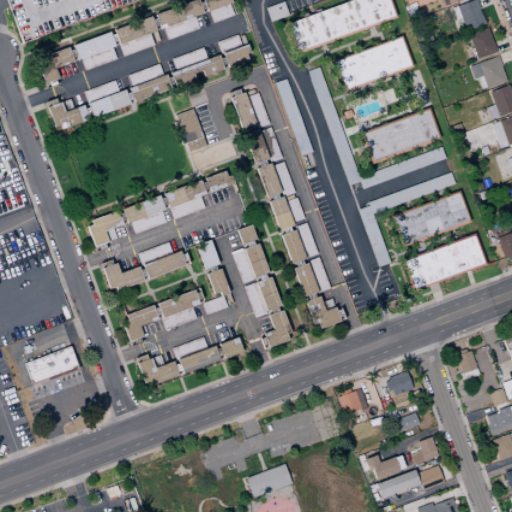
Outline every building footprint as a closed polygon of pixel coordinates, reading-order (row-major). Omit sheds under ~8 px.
[(137,0),(20,43),(4,0),(137,0)] [(153,15),(194,0),(197,0),(202,13),(194,17),(162,28),(159,29),(153,15)] [(206,12),(202,0),(230,0),(231,2),(228,3),(208,11),(206,12)] [(285,24),(349,0),(389,0),(396,17),(369,27),(321,45),(296,54),(285,24)] [(465,31),(460,18),(455,20),(450,8),(472,0),(475,0),(485,24),(465,31)] [(208,11),(228,3),(233,15),(212,23),(208,11)] [(267,21),(286,17),(282,3),(264,7),(267,21)] [(112,30),(150,16),(155,31),(148,33),(118,45),(112,30)] [(167,40),(162,28),(194,17),(198,28),(167,40)] [(467,63),(463,51),(471,47),(467,35),(487,27),(496,52),(467,63)] [(71,45),(108,31),(114,46),(111,47),(80,59),(77,60),(71,45)] [(122,56),(117,45),(118,45),(148,33),(153,45),(122,56)] [(221,53),(219,54),(215,42),(236,34),(240,46),(221,53)] [(343,92),(332,61),(349,54),(382,42),(401,35),(413,67),(343,92)] [(227,68),(221,53),(240,46),(246,44),(249,53),(245,54),(247,60),(227,68)] [(43,84),(34,59),(67,47),(73,61),(54,68),(58,78),(43,84)] [(84,70),(80,59),(111,47),(115,59),(84,70)] [(175,70),(170,59),(201,47),(206,59),(175,70)] [(174,88),(169,73),(175,70),(206,59),(217,54),(223,69),(202,77),(200,71),(192,74),(195,80),(174,88)] [(485,89),(481,76),(473,79),(468,67),(496,56),(506,81),(485,89)] [(130,87),(126,75),(157,63),(162,75),(130,87)] [(359,181),(347,186),(318,104),(306,71),(317,67),(329,100),(357,177),(359,181)] [(127,88),(130,87),(162,75),(165,74),(170,89),(133,103),(127,88)] [(299,156),(273,83),(285,79),(311,152),(299,156)] [(86,103),(82,91),(113,80),(118,92),(86,103)] [(511,110),(489,120),(484,108),(493,105),(488,92),(508,84),(511,95),(511,110)] [(86,103),(118,92),(123,89),(129,104),(91,118),(86,103)] [(241,131),(228,98),(243,92),(245,97),(256,126),(255,126),(241,131)] [(256,128),(255,126),(256,126),(245,97),(256,93),(268,124),(256,128)] [(53,128),(43,102),(54,98),(56,103),(60,102),(64,112),(82,105),(88,120),(61,130),(59,126),(53,128)] [(370,165),(359,134),(428,108),(439,139),(370,165)] [(173,115),(191,109),(204,146),(187,153),(184,144),(180,145),(172,123),(175,121),(173,115)] [(349,109),(352,116),(346,119),(343,112),(349,109)] [(511,143),(506,146),(506,144),(499,146),(491,124),(498,122),(498,121),(511,115),(511,143)] [(269,163),(268,159),(257,131),(269,127),(280,158),(269,163)] [(253,165),(242,135),(257,130),(257,131),(268,159),(253,165)] [(361,189),(359,181),(357,177),(440,147),(444,159),(361,189)] [(0,160),(5,159),(11,174),(0,178),(0,160)] [(282,197),(281,197),(280,193),(270,166),(282,162),(293,193),(282,197)] [(265,198),(254,169),(269,163),(270,166),(280,193),(265,198)] [(208,193),(203,178),(224,170),(226,176),(230,175),(233,184),(208,193)] [(366,202),(449,172),(453,184),(370,214),(367,205),(366,202)] [(162,194),(199,180),(205,194),(199,197),(168,208),(167,209),(162,194)] [(400,248),(389,217),(458,191),(470,222),(400,248)] [(0,200),(18,194),(23,207),(0,215),(0,200)] [(121,209),(158,195),(164,210),(160,211),(129,223),(126,223),(121,209)] [(172,220),(168,208),(199,197),(203,208),(172,220)] [(278,231),(267,202),(281,197),(282,197),(283,202),(291,223),(292,226),(278,231)] [(291,223),(283,202),(295,197),(303,219),(291,223)] [(377,267),(356,210),(367,205),(370,214),(388,263),(377,267)] [(92,248),(85,227),(91,225),(89,221),(116,211),(122,225),(112,229),(116,238),(107,241),(108,242),(92,248)] [(129,223),(133,234),(164,222),(160,211),(129,223)] [(304,258),(294,230),(293,227),(304,223),(316,254),(304,258)] [(235,230),(250,224),(255,239),(241,245),(235,230)] [(511,256),(503,260),(502,258),(493,234),(500,232),(498,228),(506,226),(510,235),(511,240),(511,239),(511,256)] [(290,265),(279,236),(294,230),(304,258),(305,259),(290,265)] [(400,261),(473,234),(485,265),(465,272),(431,285),(412,292),(400,261)] [(203,270),(196,250),(202,248),(200,243),(209,240),(218,265),(203,270)] [(141,265),(140,266),(135,254),(166,242),(171,254),(141,265)] [(252,279),(242,249),(256,244),(267,273),(252,279)] [(240,284),(229,253),(240,248),(252,279),(240,284)] [(141,265),(171,254),(178,251),(184,266),(146,280),(141,265)] [(306,263),(305,261),(317,257),(328,288),(317,293),(306,263)] [(108,289),(98,264),(109,260),(111,264),(115,263),(118,273),(137,266),(142,281),(115,291),(114,287),(108,289)] [(302,298),(292,269),(306,263),(317,293),(302,298)] [(205,274),(219,268),(228,293),(221,296),(220,296),(218,292),(212,294),(205,274)] [(265,311),(254,282),(269,277),(280,306),(265,311)] [(253,318),(242,287),(253,283),(265,313),(253,318)] [(156,303),(193,289),(199,304),(190,307),(161,318),(156,303)] [(200,303),(220,296),(221,296),(226,307),(205,315),(200,303)] [(315,330),(304,302),(318,297),(320,302),(330,298),(333,306),(334,306),(335,309),(340,307),(344,319),(315,330)] [(128,342),(120,321),(126,319),(125,315),(152,305),(157,319),(139,326),(143,336),(128,342)] [(159,319),(161,318),(190,307),(195,318),(164,330),(159,319)] [(267,315),(281,309),(290,332),(286,333),(288,340),(268,348),(262,332),(272,329),(267,315)] [(511,334),(511,361),(510,362),(501,338),(511,334)] [(176,359),(174,359),(170,348),(201,336),(205,348),(176,359)] [(217,343),(236,336),(242,351),(223,358),(217,343)] [(22,363),(68,345),(76,364),(77,364),(78,367),(30,386),(27,380),(29,379),(22,363)] [(176,359),(205,348),(213,345),(219,360),(181,374),(176,359)] [(469,350),(475,368),(462,373),(461,374),(454,355),(469,350)] [(143,383),(133,358),(144,353),(146,358),(150,357),(154,367),(172,360),(177,375),(150,385),(149,381),(143,383)] [(475,368),(475,367),(478,374),(464,379),(462,373),(475,368)] [(386,377),(404,370),(411,389),(402,392),(392,396),(390,390),(387,380),(386,377)] [(500,383),(511,378),(511,396),(506,399),(500,383)] [(500,389),(504,400),(492,405),(488,393),(500,389)] [(353,390),(360,409),(342,416),(335,397),(339,395),(350,391),(353,390)] [(402,392),(407,403),(394,408),(389,395),(388,395),(387,391),(390,390),(392,396),(402,392)] [(66,403),(79,394),(88,407),(75,416),(66,403)] [(508,405),(511,417),(511,427),(489,436),(486,426),(488,425),(485,416),(496,412),(496,410),(508,405)] [(382,414),(394,410),(397,418),(392,420),(391,419),(386,421),(385,419),(384,420),(382,414)] [(393,421),(397,420),(396,419),(398,419),(398,418),(413,412),(418,424),(397,432),(393,421)] [(507,433),(511,446),(511,455),(498,461),(490,440),(507,433)] [(411,455),(414,454),(413,452),(419,450),(416,442),(429,436),(436,455),(417,463),(416,461),(414,462),(411,455)] [(363,459),(375,455),(378,462),(393,456),(398,470),(375,479),(371,469),(367,470),(363,459)] [(244,478),(283,463),(290,483),(251,498),(244,478)] [(415,473),(436,465),(442,482),(422,490),(415,473)] [(375,483),(413,469),(418,483),(380,497),(375,483)] [(511,469),(511,493),(510,494),(507,486),(506,487),(504,482),(506,482),(502,473),(511,469)] [(433,511),(431,505),(451,497),(454,506),(452,511),(433,511)] [(415,511),(414,508),(430,502),(431,505),(433,511),(415,511)]
